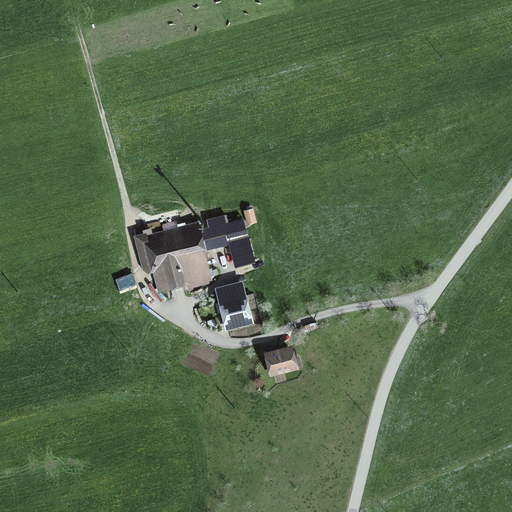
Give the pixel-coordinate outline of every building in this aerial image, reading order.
[(245,211),(248,223),(256,221),(253,209),(245,211)] [(252,258),(243,218),(232,221),(231,217),(227,218),(228,221),(210,226),(214,242),(214,244),(231,240),(236,262),(252,258)] [(207,254),(205,246),(214,244),(214,242),(210,226),(200,228),(198,219),(147,231),(147,233),(141,235),(148,266),(155,264),(160,286),(171,283),(173,291),(187,288),(186,284),(208,279),(202,255),(207,254)] [(241,283),(219,288),(227,325),(249,319),(241,283)] [(267,353),(272,371),(293,366),(293,367),(300,365),(298,358),(292,360),(289,348),(267,353)]
